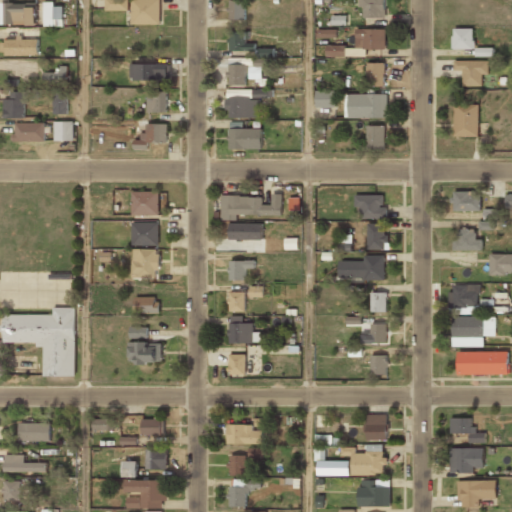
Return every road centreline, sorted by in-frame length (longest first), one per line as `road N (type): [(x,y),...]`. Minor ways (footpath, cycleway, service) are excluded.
road 1 (residential): [(419,0),(421,511)]
road 2 (residential): [(0,172),(511,170)]
road 3 (residential): [(196,0),(197,511)]
road 4 (residential): [(0,396),(511,396)]
